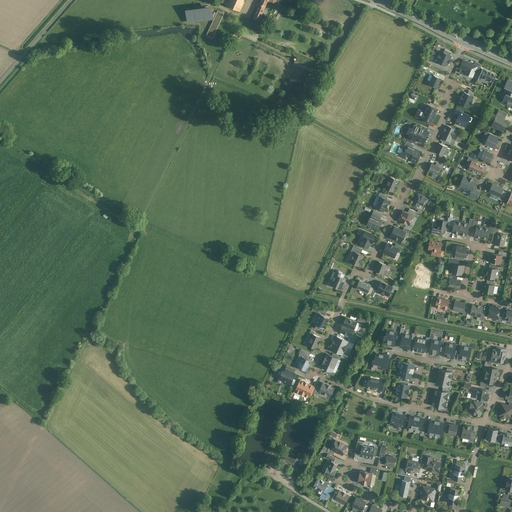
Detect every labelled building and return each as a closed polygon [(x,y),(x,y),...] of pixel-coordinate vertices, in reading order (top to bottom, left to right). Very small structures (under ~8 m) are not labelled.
[(222,0),(222,2),(240,11),(245,1),(243,1),(243,0),(222,0)] [(261,0),(253,18),(259,21),(268,1),(275,3),(276,0),(261,0)] [(187,11),(188,21),(212,18),(211,8),(187,11)] [(224,14),(218,11),(215,16),(221,19),(224,14)] [(215,16),(206,34),(212,38),(221,19),(215,16)] [(443,52),(441,51),(440,55),(439,55),(438,58),(437,61),(439,62),(439,63),(439,64),(441,65),(442,64),(443,64),(446,65),(448,62),(450,59),(449,59),(451,56),(450,55),(443,52)] [(316,61),(296,52),(295,55),(298,56),(296,60),(314,67),(316,61)] [(314,67),(296,60),(294,64),(312,72),(314,67)] [(474,65),(463,60),(460,67),(467,71),(468,73),(467,74),(472,77),(476,69),(473,67),(474,65)] [(481,64),(475,62),(474,65),(473,67),(476,69),(479,70),(481,64)] [(483,69),(477,81),(482,82),(483,78),(493,82),(497,75),(483,69)] [(441,79),(433,75),(429,84),(437,88),(441,79)] [(511,96),(511,89),(510,89),(508,94),(506,94),(503,101),(507,103),(507,104),(510,105),(511,105),(511,96)] [(467,94),(464,92),(462,96),(460,99),(459,103),(462,104),(461,105),(465,106),(468,107),(470,104),(472,100),(473,96),(467,94)] [(419,109),(415,117),(432,124),(434,120),(435,120),(438,115),(436,114),(439,108),(429,104),(425,112),(419,109)] [(472,116),(456,109),(454,115),(458,117),(455,123),(467,128),(472,116)] [(507,113),(499,109),(497,114),(505,118),(507,113)] [(505,118),(497,114),(495,118),(492,124),(496,126),(496,127),(500,129),(504,130),(507,124),(503,122),(505,118)] [(407,119),(401,116),(398,122),(404,125),(407,119)] [(418,127),(414,125),(407,139),(415,143),(416,141),(424,145),(429,132),(427,131),(418,127)] [(459,131),(447,126),(446,128),(445,128),(444,131),(444,132),(442,137),(450,141),(453,135),(456,136),(459,131)] [(489,136),(488,136),(487,139),(486,140),(484,143),(485,144),(492,147),(492,146),(495,147),(498,141),(497,140),(489,136)] [(439,143),(435,152),(444,156),(448,147),(439,143)] [(412,148),(408,146),(407,147),(406,150),(403,148),(400,155),(404,156),(403,157),(403,158),(406,159),(407,158),(411,159),(410,160),(416,163),(419,158),(418,158),(419,156),(421,153),(415,150),(415,149),(412,148)] [(489,153),(485,151),(481,158),(489,162),(493,155),(489,153)] [(476,172),(479,165),(479,164),(476,163),(471,161),(471,160),(468,158),(467,161),(471,162),(468,169),(475,173),(476,172)] [(436,166),(432,164),(428,172),(438,176),(441,169),(436,166)] [(479,165),(476,172),(482,175),(486,168),(479,165)] [(469,178),(464,176),(463,178),(462,178),(461,180),(462,181),(459,186),(471,191),(469,195),(473,197),(476,191),(472,189),(476,182),(472,180),(473,180),(469,178)] [(389,177),(384,188),(395,193),(400,182),(389,177)] [(503,189),(493,184),(489,192),(499,196),(503,189)] [(388,195),(380,191),(378,196),(380,197),(386,200),(388,195)] [(419,198),(416,197),(412,206),(417,209),(419,204),(422,206),(424,202),(427,203),(429,199),(420,195),(419,198)] [(380,197),(375,208),(383,211),(385,208),(386,208),(387,205),(387,204),(388,201),(386,200),(380,197)] [(417,213),(409,209),(407,214),(413,216),(415,218),(417,213)] [(379,220),(374,217),(377,212),(374,210),(371,216),(369,221),(370,221),(368,226),(374,228),(373,229),(377,231),(382,221),(379,220)] [(407,214),(403,212),(400,216),(399,217),(398,219),(399,220),(399,221),(402,222),(402,223),(405,224),(406,224),(409,225),(413,216),(407,214)] [(438,221),(434,223),(433,228),(432,232),(441,235),(442,233),(442,234),(444,232),(444,231),(446,231),(447,225),(450,226),(451,219),(449,218),(448,218),(447,222),(443,221),(443,222),(438,221)] [(434,222),(433,228),(434,223),(438,221),(443,222),(443,221),(438,220),(434,222)] [(462,223),(455,221),(453,228),(452,233),(459,234),(462,223)] [(468,224),(462,223),(459,234),(466,236),(468,227),(469,224),(468,224)] [(477,226),(476,230),(474,237),(481,239),(483,227),(477,226)] [(402,231),(395,227),(390,238),(397,241),(397,240),(401,242),(404,235),(405,232),(402,231)] [(411,231),(404,227),(402,231),(405,232),(404,235),(408,237),(411,231)] [(489,228),(483,227),(481,239),(487,240),(489,233),(490,228),(489,228)] [(375,236),(365,232),(364,232),(363,231),(361,235),(363,236),(361,239),(362,239),(360,245),(368,248),(371,241),(373,242),(375,236)] [(498,233),(497,233),(497,236),(495,245),(504,247),(506,235),(498,233)] [(435,242),(434,241),(431,241),(430,241),(428,249),(439,252),(441,244),(435,242)] [(393,246),(390,244),(390,245),(387,244),(385,247),(386,248),(384,253),(393,257),(395,253),(396,253),(398,249),(398,248),(394,247),(393,246)] [(356,246),(354,245),(351,251),(354,252),(359,254),(362,249),(360,248),(356,246)] [(467,248),(460,246),(459,249),(458,250),(457,249),(456,250),(455,251),(455,254),(455,255),(464,257),(466,258),(467,248)] [(359,254),(354,252),(350,262),(359,266),(360,263),(361,264),(363,259),(362,259),(363,256),(359,254)] [(498,255),(491,254),(489,262),(500,264),(502,256),(498,255)] [(379,262),(375,271),(383,274),(387,265),(379,262)] [(457,264),(453,264),(453,265),(451,272),(462,275),(464,266),(457,264)] [(489,268),(488,268),(486,277),(490,278),(494,279),(496,270),(489,268)] [(343,279),(335,275),(331,285),(341,289),(345,279),(343,279)] [(456,280),(450,279),(450,280),(448,287),(449,287),(449,288),(451,288),(452,288),(459,289),(460,282),(456,280)] [(368,295),(370,289),(371,287),(360,281),(356,290),(368,295)] [(394,288),(381,282),(376,292),(389,298),(394,288)] [(494,286),(484,283),(483,292),(492,294),(494,286)] [(449,300),(437,298),(435,307),(447,310),(448,303),(449,300)] [(459,301),(456,301),(455,302),(453,310),(463,312),(464,307),(465,304),(459,303),(459,301)] [(476,306),(472,305),(470,315),(480,317),(481,317),(482,312),(483,308),(479,307),(480,307),(476,306)] [(500,309),(490,307),(488,317),(496,319),(497,319),(499,313),(500,309)] [(325,316),(319,314),(315,324),(316,325),(315,328),(321,331),(323,328),(324,329),(325,329),(324,328),(329,318),(325,316)] [(352,321),(346,318),(343,325),(353,330),(354,326),(355,327),(357,323),(353,321),(352,321)] [(353,330),(343,325),(340,332),(350,336),(353,330)] [(394,346),(397,332),(387,330),(386,335),(383,337),(382,344),(394,346)] [(322,339),(312,335),(307,347),(316,351),(322,339)] [(362,338),(356,335),(354,341),(355,342),(360,344),(362,338)] [(347,342),(337,337),(334,343),(346,349),(347,347),(347,345),(346,345),(348,342),(347,342)] [(426,340),(417,338),(414,351),(423,352),(424,348),(424,347),(426,340)] [(346,349),(334,343),(331,350),(342,354),(343,351),(344,351),(345,351),(346,349)] [(505,349),(496,347),(496,350),(493,350),(491,359),(491,360),(498,361),(504,362),(505,356),(507,356),(508,353),(505,352),(505,349)] [(310,353),(301,349),(298,356),(302,358),(307,360),(310,353)] [(331,356),(327,354),(324,361),(335,365),(337,359),(338,359),(331,356)] [(389,355),(385,354),(385,355),(376,354),(375,360),(373,359),(371,370),(376,371),(377,368),(385,370),(387,363),(389,355)] [(307,360),(302,358),(298,367),(306,371),(310,361),(307,360)] [(335,365),(324,361),(321,367),(327,370),(332,372),(335,365)] [(414,365),(399,362),(397,367),(399,368),(398,376),(411,379),(412,373),(413,373),(413,369),(414,365)] [(490,368),(487,367),(485,375),(496,377),(498,369),(490,368)] [(286,369),(284,373),(283,372),(282,373),(279,379),(283,381),(284,383),(289,386),(292,379),(291,379),(294,373),(286,369)] [(447,372),(439,370),(438,377),(450,380),(452,373),(447,372)] [(496,377),(485,375),(484,382),(487,383),(494,384),(496,377)] [(449,387),(450,380),(438,377),(436,384),(443,386),(449,387)] [(382,380),(369,378),(367,389),(379,392),(380,389),(382,380)] [(307,383),(305,382),(304,382),(300,380),(299,384),(298,384),(297,387),(295,390),(296,391),(298,393),(299,392),(300,393),(300,394),(303,395),(304,395),(305,395),(305,396),(307,397),(307,396),(309,397),(310,394),(311,395),(315,387),(307,384),(307,383)] [(327,385),(323,383),(321,387),(319,391),(320,392),(330,397),(330,396),(332,395),(332,394),(332,392),(334,389),(330,387),(330,386),(327,385)] [(399,383),(398,387),(397,387),(396,391),(397,391),(396,395),(399,396),(403,397),(404,397),(406,397),(407,394),(408,394),(409,389),(408,389),(409,385),(408,385),(399,383)] [(486,391),(477,389),(476,394),(475,399),(477,399),(487,401),(488,394),(485,394),(486,391)] [(442,392),(435,390),(434,395),(433,398),(446,401),(448,393),(442,392)] [(446,401),(433,398),(433,401),(432,406),(439,407),(445,408),(446,401)] [(473,404),(471,404),(470,409),(471,409),(470,413),(475,414),(475,415),(480,416),(481,409),(483,410),(483,407),(482,406),(473,404)] [(511,406),(509,406),(501,404),(499,415),(501,416),(501,417),(502,418),(504,418),(505,417),(509,418),(509,416),(511,417),(511,415),(511,406)] [(404,415),(392,413),(390,426),(402,428),(404,419),(404,415)] [(414,431),(417,418),(410,416),(407,430),(414,431)] [(421,433),(424,419),(417,418),(414,431),(421,433)] [(430,420),(427,434),(442,438),(445,424),(430,420)] [(458,426),(450,424),(450,425),(448,434),(456,435),(458,426)] [(466,426),(464,426),(462,437),(462,438),(469,439),(471,432),(472,428),(470,427),(466,426)] [(498,430),(488,428),(486,439),(494,441),(495,441),(497,435),(498,430)] [(507,435),(503,434),(503,435),(501,443),(501,444),(504,445),(504,446),(508,447),(508,446),(511,446),(511,441),(511,435),(510,435),(507,434),(507,435)] [(339,443),(335,441),(331,449),(331,450),(335,451),(342,455),(343,454),(345,453),(346,452),(346,451),(346,449),(346,448),(346,447),(343,446),(344,444),(339,442),(339,443)] [(363,445),(360,444),(358,453),(361,454),(360,455),(372,458),(372,456),(374,448),(363,446),(363,445)] [(297,456),(287,452),(284,461),(294,465),(297,456)] [(390,457),(387,457),(386,458),(384,457),(383,462),(385,463),(385,464),(391,466),(391,467),(394,467),(395,466),(396,459),(393,458),(393,457),(391,457),(390,457)] [(440,463),(432,461),(432,458),(428,457),(427,463),(425,469),(430,470),(430,471),(434,472),(434,471),(439,472),(440,463)] [(418,462),(408,460),(406,471),(409,471),(409,473),(411,473),(412,472),(416,473),(416,472),(418,464),(418,462)] [(331,461),(328,467),(327,467),(324,474),(333,478),(336,471),(335,470),(337,464),(331,461)] [(465,466),(455,464),(454,472),(464,474),(465,466)] [(370,473),(360,471),(358,482),(370,485),(372,474),(370,473)] [(464,474),(454,472),(452,479),(462,482),(464,474)] [(328,483),(318,478),(313,486),(317,488),(320,489),(319,490),(323,492),(323,491),(327,485),(328,483)] [(404,481),(402,480),(402,481),(399,495),(407,497),(410,482),(404,481)] [(329,486),(327,485),(323,491),(328,494),(330,495),(334,489),(329,486)] [(434,489),(423,487),(421,498),(422,498),(422,499),(427,500),(428,500),(433,501),(435,491),(435,489),(434,489)] [(460,490),(450,488),(449,496),(459,498),(460,490)] [(348,496),(339,491),(338,493),(335,499),(338,501),(337,501),(338,502),(339,503),(340,503),(341,502),(344,504),(348,496)] [(459,498),(449,496),(447,503),(457,505),(459,498)] [(503,497),(501,497),(499,505),(509,507),(510,502),(509,502),(510,498),(508,498),(503,497)] [(365,502),(356,498),(354,502),(353,503),(352,504),(353,506),(353,507),(362,511),(364,505),(365,502)]
